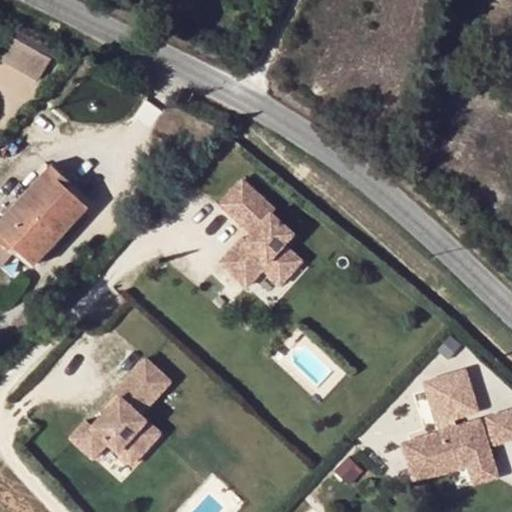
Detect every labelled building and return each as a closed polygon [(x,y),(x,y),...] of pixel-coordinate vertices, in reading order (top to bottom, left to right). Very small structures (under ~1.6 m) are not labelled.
[(51,59),(10,36),(0,53),(0,60),(38,82),(51,59)] [(0,216),(0,240),(13,253),(18,248),(33,264),(88,205),(72,191),(66,186),(71,181),(51,162),(0,216)] [(277,210),(242,177),(214,208),(243,236),(219,262),(250,292),(264,277),(280,292),(307,262),(290,247),(299,236),(274,213),(277,210)] [(77,186),(71,181),(66,186),(72,191),(77,186)] [(0,267),(13,253),(0,240),(0,267)] [(174,383),(145,356),(115,388),(121,395),(90,428),(84,422),(66,439),(96,467),(112,451),(132,471),(163,435),(144,416),(174,383)] [(511,407),(482,417),(467,368),(422,381),(437,433),(403,442),(415,483),(465,467),(471,487),(502,478),(491,447),(511,441),(511,407)]
